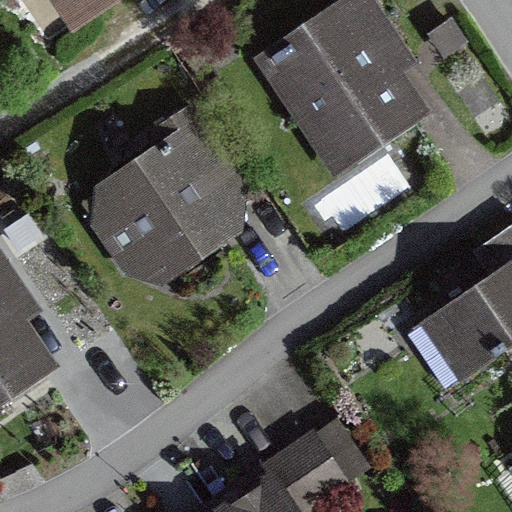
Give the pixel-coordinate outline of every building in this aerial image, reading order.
[(71,0),(82,15),(103,0),(71,0)] [(409,116),(388,84),(414,66),(369,0),(357,0),(277,54),(300,87),(291,92),(339,164),(409,116)] [(209,206),(236,187),(185,113),(149,138),(158,150),(108,185),(106,195),(119,213),(96,229),(123,269),(146,253),(160,272),(170,275),(228,235),(209,206)] [(511,224),(470,253),(487,278),(410,330),(449,388),(511,344),(511,224)] [(0,394),(37,369),(0,314),(0,292),(16,282),(0,257),(0,394)] [(312,441),(278,465),(294,488),(329,464),(312,441)] [(290,511),(270,481),(261,487),(222,511),(290,511)]
